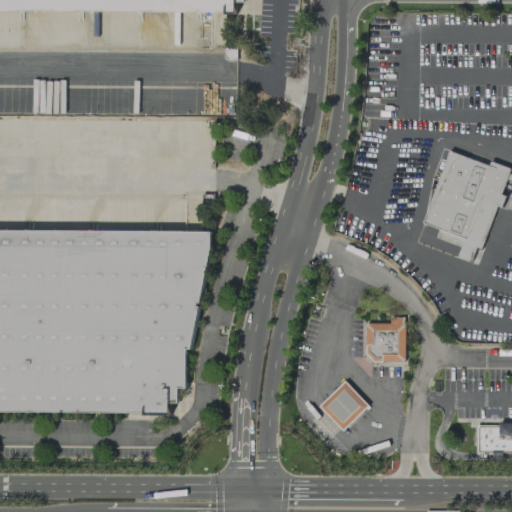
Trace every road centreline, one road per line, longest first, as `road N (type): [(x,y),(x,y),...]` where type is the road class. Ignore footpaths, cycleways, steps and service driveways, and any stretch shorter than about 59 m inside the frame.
road 1 (residential): [(332,0),(316,156),(259,359),(252,488)]
road 2 (secondary): [(252,488),(0,488)]
